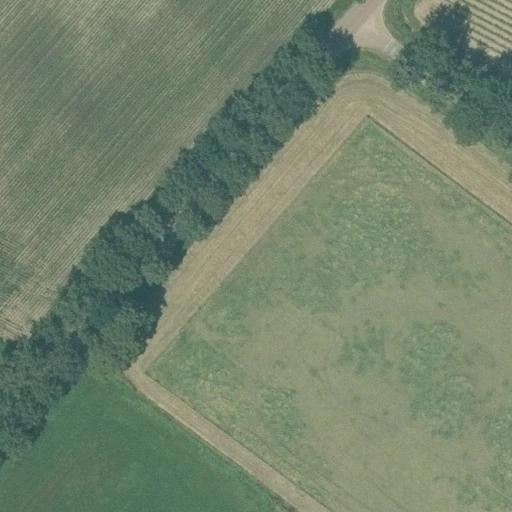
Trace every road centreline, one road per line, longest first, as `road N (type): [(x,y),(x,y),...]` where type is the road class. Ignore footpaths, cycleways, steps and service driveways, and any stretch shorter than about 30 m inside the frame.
road 1 (unclassified): [(0,423),(351,18)]
road 2 (unclassified): [(511,140),(351,18)]
